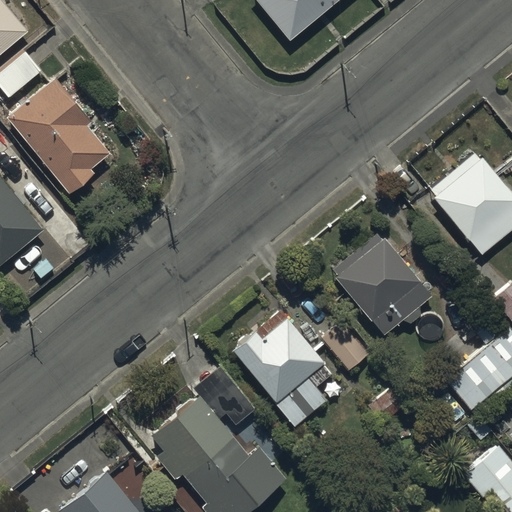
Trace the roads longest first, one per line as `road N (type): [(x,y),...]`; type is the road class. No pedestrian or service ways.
road 1 (residential): [(0,411),(275,184)]
road 2 (residential): [(275,184),(498,0)]
road 3 (residential): [(275,184),(122,0)]
